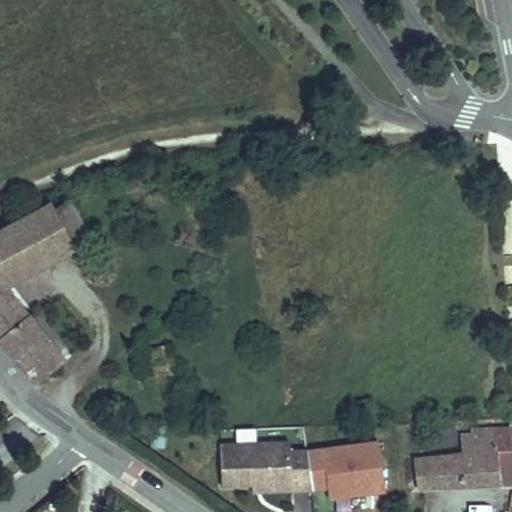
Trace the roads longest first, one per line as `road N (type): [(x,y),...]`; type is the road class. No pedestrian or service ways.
road 1 (track): [(467,114),(170,134),(46,166),(0,194)]
road 2 (unclassified): [(202,511),(75,426)]
